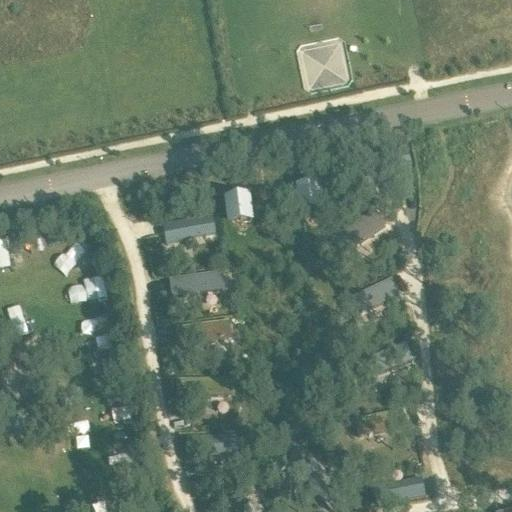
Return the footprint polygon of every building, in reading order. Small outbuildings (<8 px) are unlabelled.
[(372,180),(409,173),(405,155),(357,165),(358,172),(356,172),(359,185),(372,182),(372,180)] [(320,212),(319,185),(298,186),(299,213),(320,212)] [(251,225),(247,199),(226,201),(229,228),(251,225)] [(384,230),(373,215),(330,246),(330,247),(333,245),(343,259),(346,257),(345,255),(354,249),(355,250),(384,230)] [(211,221),(165,228),(166,236),(164,236),(166,248),(178,246),(178,244),(213,239),(211,221)] [(87,235),(69,240),(73,261),(92,256),(87,235)] [(96,266),(76,270),(80,291),(100,286),(96,266)] [(221,277),(168,284),(171,302),(205,297),(205,295),(216,294),(216,296),(220,295),(218,278),(221,278),(221,277)] [(397,299),(389,283),(342,307),(345,306),(352,322),(356,320),(355,318),(365,313),(366,315),(397,299)] [(0,307),(0,311),(4,327),(24,321),(19,302),(0,307)] [(227,326),(175,332),(177,351),(212,346),(211,344),(222,343),(223,345),(227,344),(225,327),(227,327),(227,326)] [(411,364),(404,347),(355,368),(358,367),(364,383),(368,382),(367,380),(378,375),(378,377),(411,364)] [(228,385),(175,385),(176,403),(211,403),(211,401),(222,401),(222,403),(226,403),(226,385),(228,385)] [(2,402),(4,431),(22,429),(19,401),(2,402)] [(353,427),(357,442),(404,432),(400,417),(353,427)] [(101,436),(102,453),(130,452),(129,435),(101,436)] [(236,442),(185,442),(185,462),(236,462),(236,442)] [(325,511),(338,511),(345,507),(311,466),(312,469),(299,480),(302,483),(303,482),(310,490),(309,491),(325,511)] [(421,482),(374,492),(378,509),(424,499),(421,482)] [(243,511),(261,511),(262,492),(261,492),(261,495),(244,495),(244,499),(246,499),(246,510),(244,510),(243,511)] [(25,511),(55,511),(51,500),(25,511)]
